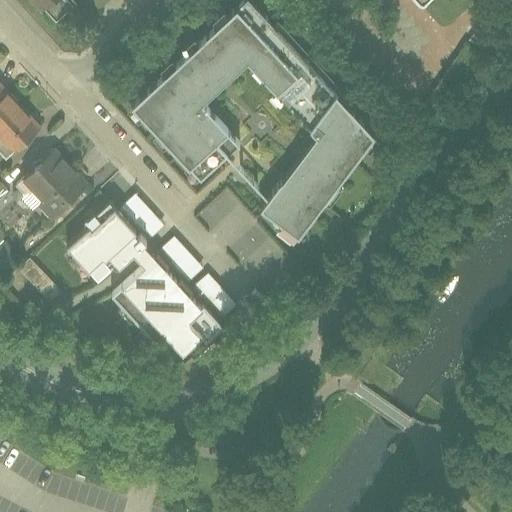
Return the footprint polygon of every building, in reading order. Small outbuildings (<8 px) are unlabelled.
[(252,0),(246,0),(134,102),(204,173),(242,138),(204,101),(247,60),(319,132),(263,200),(298,228),(377,131),(252,0)] [(0,102),(15,89),(0,72),(0,102)] [(36,110),(15,89),(0,102),(0,143),(36,110)] [(52,127),(10,165),(29,187),(34,182),(46,195),(84,160),(52,127)] [(221,325),(110,204),(65,245),(97,280),(115,263),(119,267),(132,255),(141,265),(110,293),(170,358),(198,333),(204,340),(221,325)] [(236,304),(249,319),(267,304),(254,288),(236,304)]
